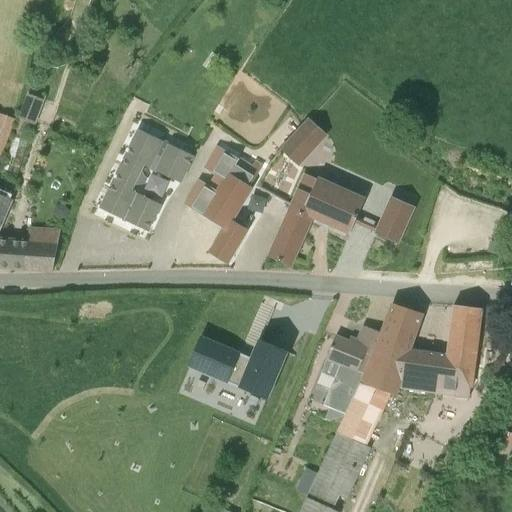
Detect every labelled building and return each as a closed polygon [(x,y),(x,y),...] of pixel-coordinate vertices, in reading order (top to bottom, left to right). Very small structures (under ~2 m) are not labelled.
[(24,108),(39,114),(44,101),(28,95),(24,108)] [(14,120),(0,114),(0,133),(8,136),(14,120)] [(327,136),(309,118),(279,149),(299,167),(327,136)] [(28,122),(19,119),(15,130),(23,133),(24,133),(28,122)] [(147,181),(141,169),(143,165),(180,183),(193,156),(139,130),(100,209),(147,232),(161,205),(131,191),(132,187),(145,185),(147,181)] [(225,180),(229,174),(237,160),(218,148),(206,168),(225,180)] [(237,160),(229,174),(249,186),(258,173),(251,169),(237,160)] [(350,233),(358,215),(366,198),(307,173),(292,207),(312,216),(350,233)] [(211,254),(226,263),(246,230),(231,221),(251,187),(249,186),(229,174),(225,180),(217,193),(203,215),(226,228),(211,254)] [(203,215),(217,193),(200,182),(186,204),(203,215)] [(0,240),(0,226),(13,198),(0,193),(0,267),(53,271),(60,234),(47,232),(31,231),(29,244),(0,240)] [(396,244),(413,207),(392,198),(376,236),(396,244)] [(290,267),(312,216),(292,207),(269,258),(290,267)] [(490,242),(487,253),(499,256),(502,245),(490,242)] [(374,346),(361,382),(381,391),(395,396),(397,388),(469,399),(481,309),(453,306),(446,355),(411,350),(423,314),(392,304),(382,332),(377,344),(375,344),(374,346)] [(361,382),(374,346),(356,339),(350,336),(348,341),(335,336),(327,355),(345,363),(332,395),(352,403),(361,384),(361,382)] [(189,364),(268,397),(288,349),(260,337),(250,359),(200,338),(189,364)] [(511,433),(498,426),(481,456),(506,470),(511,458),(511,433)] [(338,433),(313,485),(346,500),(370,448),(338,433)] [(455,471),(443,464),(437,474),(449,481),(455,471)] [(307,499),(301,511),(335,511),(333,511),(307,499)]
